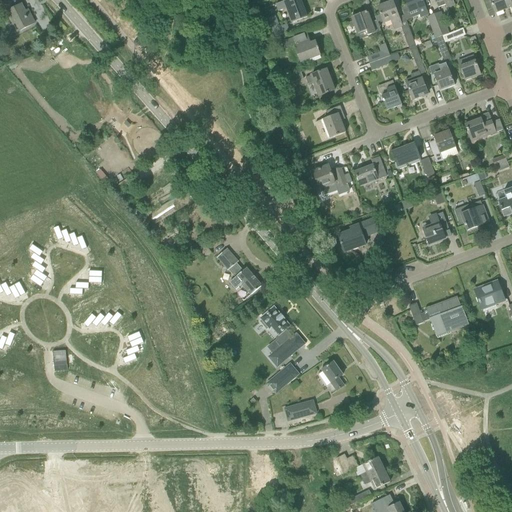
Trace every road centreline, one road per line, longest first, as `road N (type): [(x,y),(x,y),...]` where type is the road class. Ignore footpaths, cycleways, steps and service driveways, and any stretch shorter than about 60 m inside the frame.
road 1 (tertiary): [(341,324),(61,0)]
road 2 (residential): [(506,85),(374,134),(328,14),(337,0)]
road 3 (residential): [(143,444),(322,439),(398,415)]
road 4 (residential): [(0,449),(143,444)]
